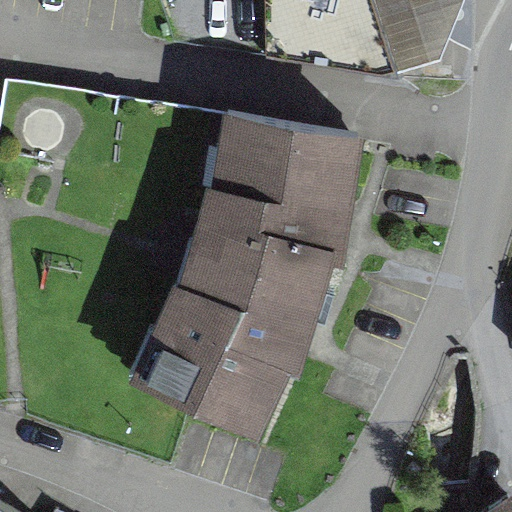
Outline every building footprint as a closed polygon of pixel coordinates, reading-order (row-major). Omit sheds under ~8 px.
[(265,0),(266,56),(375,71),(398,68),(375,0),(265,0)] [(375,0),(398,68),(440,54),(460,0),(375,0)] [(242,112),(27,79),(16,148),(232,181),(242,112)] [(396,135),(242,112),(232,181),(228,200),(369,247),(375,249),(396,135)] [(12,231),(24,230),(0,120),(0,305),(14,305),(12,231)] [(318,359),(332,366),(369,247),(228,200),(189,302),(154,372),(282,430),(318,359)] [(40,511),(0,486),(0,511),(40,511)] [(511,511),(511,489),(467,511),(511,511)]
